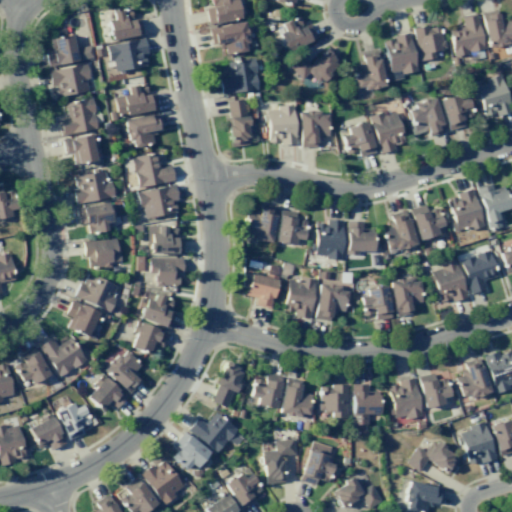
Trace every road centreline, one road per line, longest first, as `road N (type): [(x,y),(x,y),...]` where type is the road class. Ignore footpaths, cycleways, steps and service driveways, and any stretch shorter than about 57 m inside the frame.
road 1 (residential): [(204,324),(314,351),(362,352),(412,345),(511,312),(52,506),(45,484)]
road 2 (residential): [(0,498),(79,471),(128,438),(170,395),(199,340),(215,261),(211,205),(167,0)]
road 3 (residential): [(33,0),(14,53),(51,253),(30,305),(0,326)]
road 4 (residential): [(511,140),(373,186),(250,174),(207,180)]
